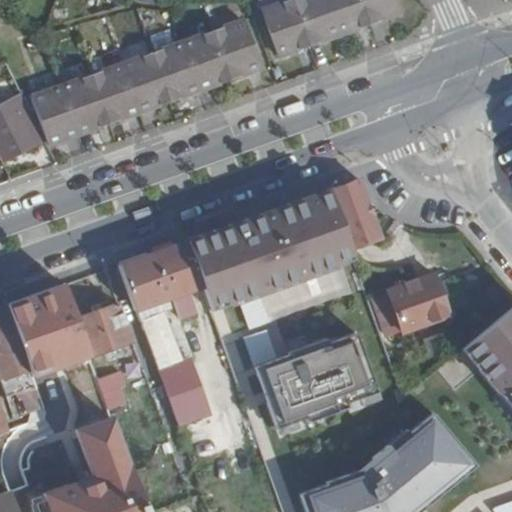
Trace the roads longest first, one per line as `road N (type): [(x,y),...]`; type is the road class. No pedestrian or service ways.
road 1 (primary): [(447,70),(0,229)]
road 2 (primary): [(0,263),(390,125)]
